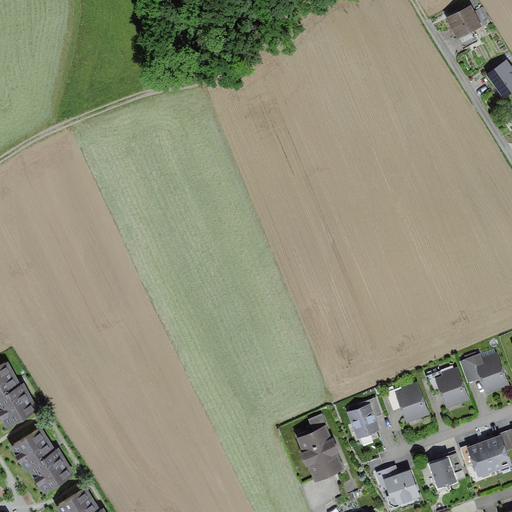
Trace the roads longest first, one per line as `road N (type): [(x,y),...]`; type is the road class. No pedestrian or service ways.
road 1 (track): [(300,0),(249,52),(194,85),(159,88),(41,133),(0,160)]
road 2 (residential): [(511,155),(415,0)]
road 3 (residential): [(511,408),(384,454)]
